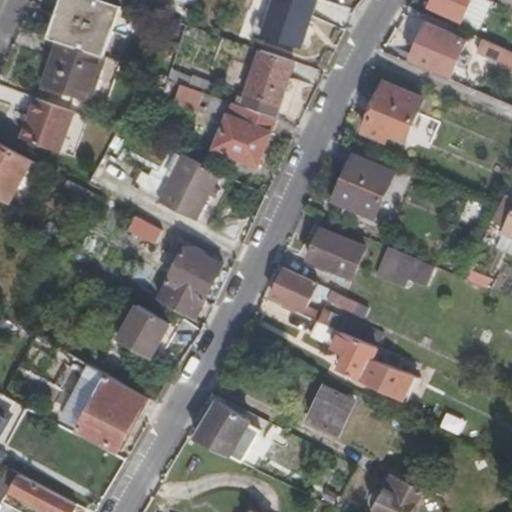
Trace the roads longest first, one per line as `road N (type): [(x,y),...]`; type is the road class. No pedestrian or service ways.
road 1 (residential): [(106,511),(391,0)]
road 2 (unknown): [(366,41),(511,110)]
